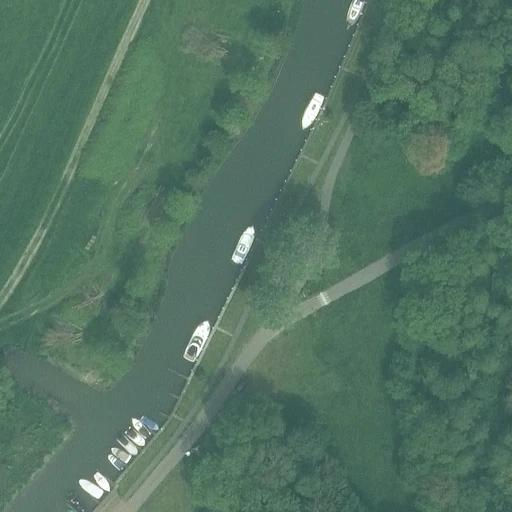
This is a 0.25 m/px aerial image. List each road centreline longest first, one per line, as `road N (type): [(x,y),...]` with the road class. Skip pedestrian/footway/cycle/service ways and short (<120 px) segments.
road 1 (unclassified): [(125,511),(272,329),(511,199)]
road 2 (track): [(0,304),(144,0)]
